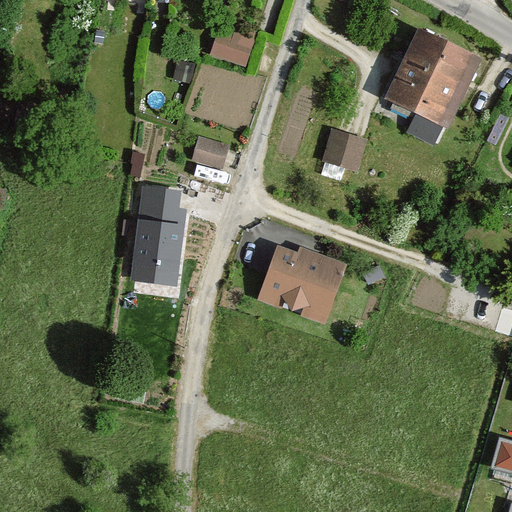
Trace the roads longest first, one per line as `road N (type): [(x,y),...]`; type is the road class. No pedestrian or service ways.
road 1 (residential): [(304,0),(201,312),(177,511)]
road 2 (track): [(241,198),(506,299)]
